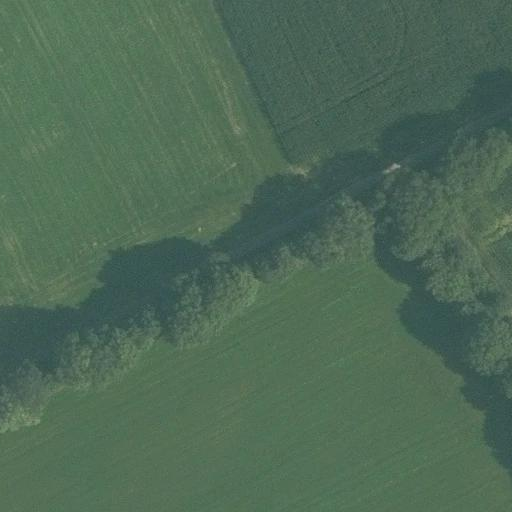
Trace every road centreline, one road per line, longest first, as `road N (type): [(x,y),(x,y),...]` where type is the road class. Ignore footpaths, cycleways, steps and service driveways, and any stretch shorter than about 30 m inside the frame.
road 1 (unclassified): [(511,98),(0,366)]
road 2 (track): [(385,163),(511,329)]
